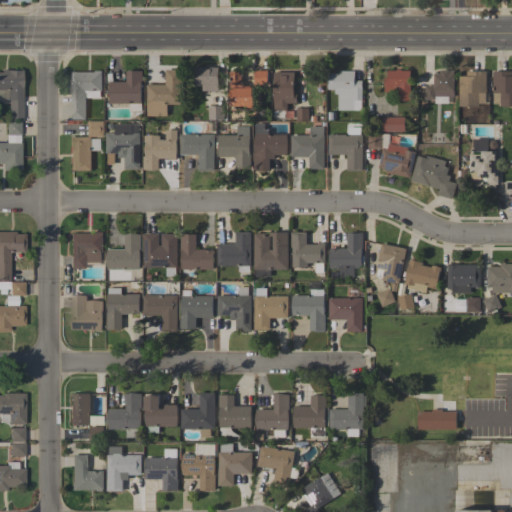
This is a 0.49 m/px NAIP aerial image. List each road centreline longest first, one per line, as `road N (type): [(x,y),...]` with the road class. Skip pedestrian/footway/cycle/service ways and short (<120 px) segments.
road 1 (residential): [(0,203),(376,204),(446,234),(511,234)]
road 2 (residential): [(47,511),(48,0)]
road 3 (secondary): [(0,34),(511,34)]
road 4 (residential): [(0,361),(352,364)]
